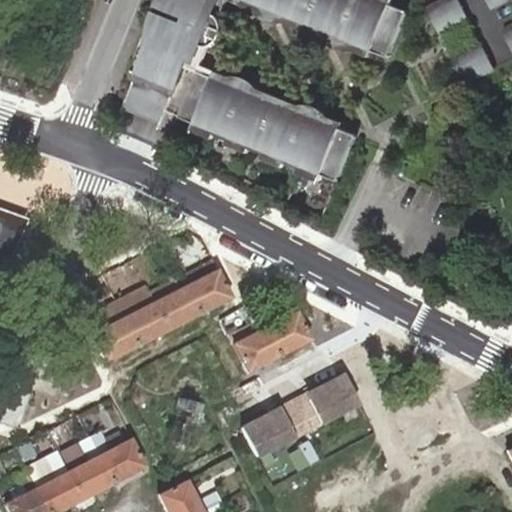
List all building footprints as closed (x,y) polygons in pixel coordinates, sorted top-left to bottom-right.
[(180,0),(176,9),(189,14),(183,28),(171,23),(167,33),(157,29),(125,110),(163,125),(186,66),(191,55),(198,58),(202,47),(203,47),(203,48),(204,48),(205,48),(206,48),(207,48),(208,48),(209,48),(210,49),(213,49),(220,46),(226,38),(228,28),(227,24),(222,17),(222,16),(221,16),(220,16),(220,15),(219,15),(219,14),(218,14),(217,14),(217,13),(221,2),(215,0),(180,0)] [(168,0),(167,5),(176,9),(180,0),(168,0)] [(229,0),(215,0),(221,2),(217,13),(217,14),(218,14),(219,14),(219,15),(220,15),(220,16),(221,16),(222,16),(222,17),(229,0)] [(390,57),(408,11),(381,0),(247,0),(390,57)] [(460,0),(444,0),(428,8),(441,34),(470,20),(460,0)] [(488,0),(492,8),(507,0),(488,0)] [(161,19),(157,29),(167,33),(171,23),(161,19)] [(511,25),(503,30),(511,46),(511,25)] [(495,68),(481,41),(452,57),(466,83),(495,68)] [(186,66),(200,71),(210,49),(209,48),(208,48),(207,48),(206,48),(205,48),(204,48),(203,48),(203,47),(202,47),(198,58),(191,55),(186,66)] [(200,71),(191,95),(207,102),(216,78),(200,71)] [(358,135),(216,78),(207,102),(191,95),(182,118),(340,182),(358,135)] [(0,281),(1,282),(25,220),(0,210),(0,281)] [(211,262),(180,278),(184,286),(216,271),(211,262)] [(184,286),(199,316),(200,315),(199,313),(217,304),(229,298),(227,293),(216,271),(184,286)] [(85,285),(87,291),(102,283),(99,278),(85,285)] [(180,278),(148,294),(153,303),(184,286),(180,278)] [(165,325),(167,330),(179,324),(197,315),(198,316),(199,316),(184,286),(153,303),(165,325)] [(122,319),(137,348),(138,347),(137,345),(155,336),(167,330),(165,325),(153,303),(146,291),(116,306),(122,319)] [(93,298),(76,308),(83,321),(86,319),(93,316),(96,314),(100,312),(93,298)] [(265,304),(255,309),(260,320),(264,328),(274,323),(265,304)] [(93,333),(90,334),(101,357),(104,362),(117,356),(135,346),(136,348),(137,348),(122,319),(119,320),(112,306),(100,312),(96,314),(93,316),(86,319),(93,333)] [(263,328),(278,357),(279,357),(279,356),(297,347),(309,340),(306,335),(295,313),(274,323),(264,328),(263,328)] [(260,320),(228,337),(232,345),(243,367),(246,373),(258,366),(277,357),(277,358),(278,357),(263,328),(264,328),(260,320)] [(315,395),(293,406),(305,430),(356,404),(341,375),(312,390),(315,395)] [(386,409),(399,452),(466,432),(452,388),(386,409)] [(312,390),(290,401),(293,406),(315,395),(312,390)] [(290,401),(267,414),(269,418),(293,406),(290,401)] [(267,414),(239,428),(253,457),(305,430),(293,406),(269,418),(267,414)] [(113,483),(144,467),(129,440),(103,452),(97,439),(90,442),(97,455),(113,485),(114,484),(113,483)] [(84,446),(90,459),(97,455),(90,442),(84,446)] [(306,442),(294,448),(304,467),(316,461),(306,442)] [(66,472),(81,500),(111,484),(111,486),(113,485),(97,455),(90,459),(67,471),(66,472)] [(43,460),(26,469),(31,477),(36,487),(66,472),(67,471),(63,465),(49,472),(43,460)] [(27,492),(35,488),(36,487),(31,477),(26,469),(17,474),(27,492)] [(35,488),(48,511),(56,511),(81,500),(66,472),(36,487),(35,488)] [(163,493),(158,495),(164,508),(165,511),(200,511),(201,511),(220,503),(215,492),(196,502),(186,481),(185,481),(163,493)] [(27,492),(4,504),(7,511),(48,511),(35,488),(27,492)] [(224,511),(220,503),(201,511),(224,511)]
